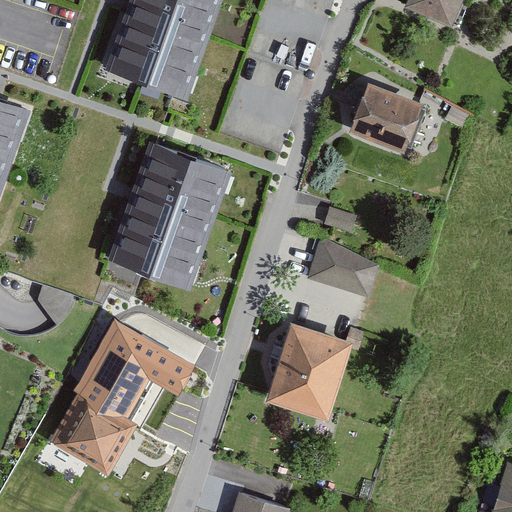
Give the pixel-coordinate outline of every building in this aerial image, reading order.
[(215,0),(121,0),(94,75),(177,105),(215,0)] [(460,0),(406,0),(402,10),(448,29),(460,0)] [(417,108),(363,88),(345,136),(400,156),(417,108)] [(0,187),(28,110),(0,99),(0,187)] [(228,170),(145,140),(98,267),(181,297),(228,170)] [(354,216),(326,208),(322,223),(350,231),(354,216)] [(319,241),(307,282),(369,300),(381,259),(319,241)] [(65,315),(74,293),(45,281),(35,303),(65,315)] [(284,328),(259,408),(322,427),(347,347),(284,328)] [(135,349),(109,335),(51,441),(108,472),(136,422),(126,416),(150,373),(175,387),(192,357),(145,331),(135,349)] [(511,511),(511,470),(506,468),(492,511),(511,511)] [(236,496),(231,511),(284,511),(285,511),(236,496)]
